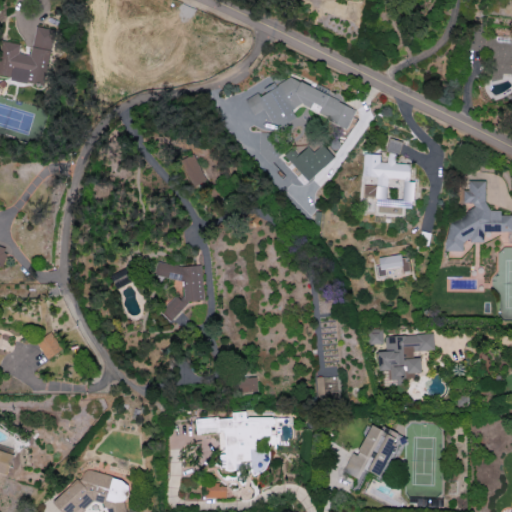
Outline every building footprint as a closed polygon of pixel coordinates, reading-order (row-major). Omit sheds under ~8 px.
[(511,41),(511,35),(483,35),(483,24),(470,24),(469,50),(492,51),(491,74),(511,74),(511,57),(511,41)] [(53,29),(35,26),(30,55),(18,53),(20,44),(1,41),(0,49),(0,77),(44,85),(53,29)] [(356,108),(288,78),(260,95),(255,93),(244,100),(253,115),(263,109),(270,121),(281,126),(295,117),(290,109),(297,105),(347,127),(356,108)] [(401,141),(389,138),(385,150),(398,153),(401,141)] [(333,157),(321,144),(312,152),(307,146),(298,155),(291,148),(283,155),(307,181),(333,157)] [(362,153),(361,176),(375,177),(375,186),(363,185),(363,196),(375,197),(375,205),(400,206),(400,207),(412,207),(413,181),(408,181),(409,164),(395,163),(395,153),(387,153),(387,162),(379,161),(379,154),(362,153)] [(446,218),(445,250),(462,251),(462,241),(483,241),(483,231),(511,231),(511,215),(499,214),(499,210),(485,210),(485,181),(468,180),(468,190),(462,190),(462,205),(464,205),(464,218),(446,218)] [(378,276),(387,275),(387,274),(395,273),(395,274),(409,272),(408,259),(401,260),(400,254),(376,257),(378,276)] [(200,264),(172,266),(166,261),(153,262),(155,279),(177,278),(182,282),(183,302),(175,295),(159,312),(169,321),(188,300),(203,300),(200,264)] [(133,282),(128,268),(110,273),(114,288),(133,282)] [(382,343),(381,328),(367,329),(368,344),(382,343)] [(61,349),(50,331),(35,341),(46,359),(61,349)] [(384,336),(384,351),(376,351),(377,370),(390,370),(390,382),(405,381),(405,373),(420,372),(419,352),(433,351),(433,333),(384,336)] [(242,391),(256,391),(255,377),(241,377),(242,391)] [(221,431),(223,470),(235,470),(235,461),(249,460),(250,473),(269,472),(267,435),(276,435),(275,416),(245,418),(245,411),(231,412),(231,416),(195,418),(196,433),(221,431)] [(363,468),(379,476),(397,438),(369,425),(355,454),(351,453),(343,471),(358,478),(363,468)] [(0,472),(8,474),(12,452),(0,449),(0,472)] [(51,502),(60,511),(75,511),(89,499),(97,502),(107,511),(121,511),(128,486),(120,478),(83,469),(80,481),(75,480),(51,502)] [(225,497),(225,484),(206,484),(206,497),(225,497)]
